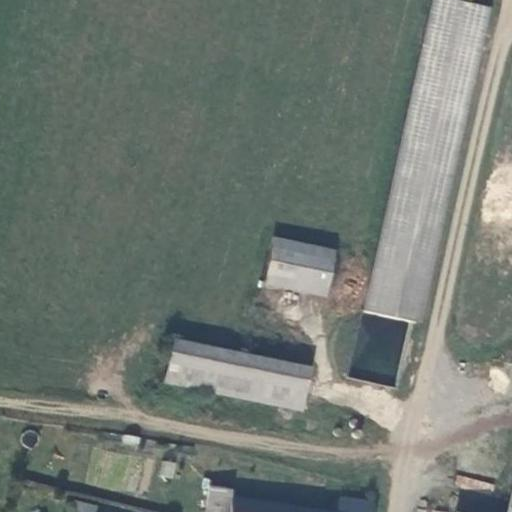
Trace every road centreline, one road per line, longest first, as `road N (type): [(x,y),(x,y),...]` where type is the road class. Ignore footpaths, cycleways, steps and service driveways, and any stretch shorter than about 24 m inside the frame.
road 1 (track): [(510,0),(394,511)]
road 2 (track): [(0,402),(378,456),(511,417)]
